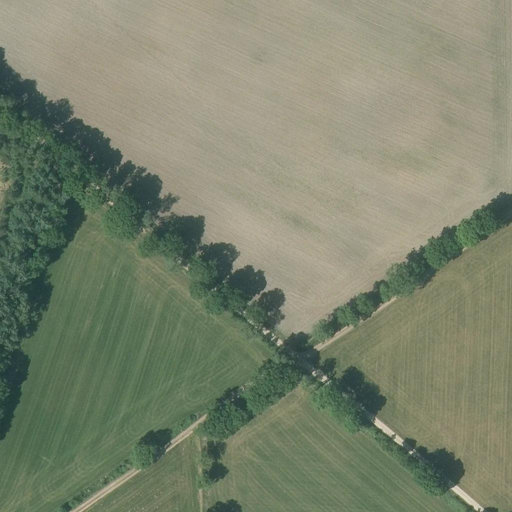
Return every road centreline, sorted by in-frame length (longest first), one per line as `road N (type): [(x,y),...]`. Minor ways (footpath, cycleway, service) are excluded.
road 1 (track): [(299,360),(0,104)]
road 2 (track): [(294,356),(78,511)]
road 3 (track): [(299,360),(511,212)]
road 4 (track): [(478,511),(299,360)]
